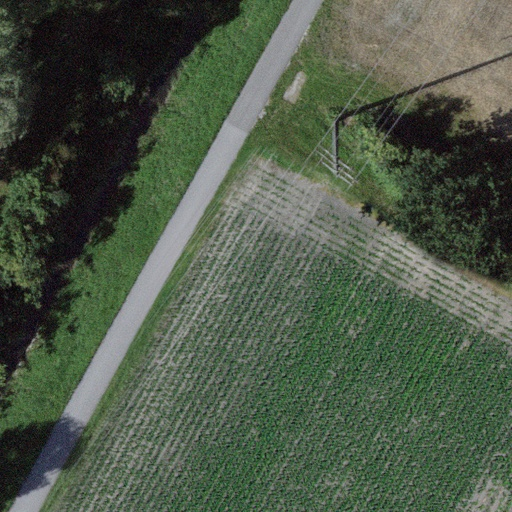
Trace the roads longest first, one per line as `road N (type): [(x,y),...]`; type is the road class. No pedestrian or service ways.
road 1 (track): [(308,0),(24,511)]
road 2 (track): [(0,204),(113,0)]
